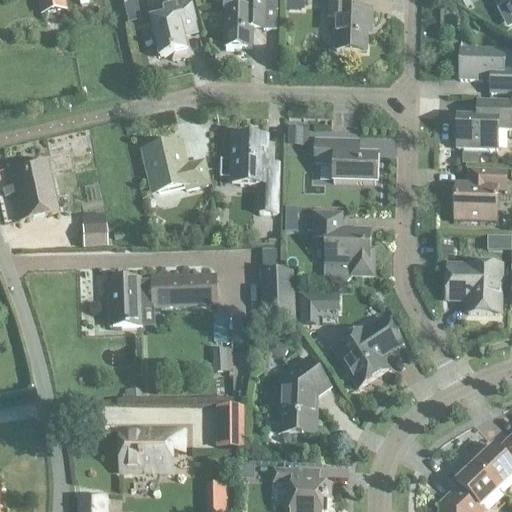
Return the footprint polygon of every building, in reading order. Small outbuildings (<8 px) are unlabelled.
[(64,0),(38,0),(42,16),(67,12),(64,0)] [(198,35),(190,1),(189,0),(166,0),(168,6),(164,13),(165,19),(151,22),(160,61),(171,59),(172,63),(188,59),(187,55),(184,38),(198,35)] [(244,0),(244,13),(228,13),(227,50),(251,51),(252,23),(265,25),(266,1),(244,0)] [(304,0),(285,0),(285,11),(303,12),(304,0)] [(325,0),(325,19),(337,19),(336,53),(366,54),(367,27),(371,28),(371,12),(351,12),(351,0),(325,0)] [(511,14),(511,0),(492,0),(498,11),(508,6),(511,14)] [(511,72),(504,72),(505,53),(460,51),(459,83),(490,84),(490,96),(511,96),(511,72)] [(511,103),(476,103),(476,120),(458,119),(457,153),(498,154),(498,133),(511,133),(511,129),(511,103)] [(309,131),(286,130),(285,148),(308,149),(309,131)] [(233,140),(232,164),(221,164),(220,179),(232,180),(232,188),(260,189),(259,217),(277,217),(278,175),(266,175),(267,141),(233,140)] [(334,167),(333,185),(376,187),(377,159),(343,158),(343,144),(315,143),(315,167),(334,167)] [(185,168),(179,145),(154,151),(156,156),(146,159),(143,164),(149,190),(157,195),(170,193),(175,184),(181,183),(184,193),(208,188),(202,164),(185,168)] [(46,163),(7,172),(19,224),(57,215),(46,163)] [(480,175),(480,189),(456,188),(455,224),(495,225),(496,195),(506,196),(506,176),(480,175)] [(298,210),(285,210),(285,235),(297,235),(298,210)] [(326,236),(325,266),(325,280),(327,280),(331,285),(348,285),(354,278),(369,278),(369,274),(373,271),(373,257),(370,253),(370,234),(340,233),(341,218),(315,217),(314,236),(326,236)] [(105,228),(81,229),(82,251),(106,250),(105,228)] [(260,276),(261,328),(295,327),(293,275),(277,275),(276,252),(263,253),(263,276),(260,276)] [(502,270),(469,268),(468,270),(448,270),(447,304),(468,305),(468,317),(500,318),(502,270)] [(142,329),(141,308),(151,308),(152,312),(217,309),(216,277),(150,280),(150,283),(140,284),(140,283),(109,284),(110,330),(142,329)] [(339,313),(339,299),(301,299),(300,327),(314,327),(314,313),(339,313)] [(386,321),(364,335),(359,328),(329,348),(358,391),(388,372),(380,360),(402,346),(386,321)] [(229,352),(214,352),(215,375),(230,374),(229,352)] [(330,392),(308,362),(281,381),(279,437),(317,438),(318,401),(330,392)] [(125,393),(125,403),(142,402),(142,392),(125,393)] [(243,450),(243,410),(218,410),(219,450),(243,450)] [(120,434),(121,476),(171,476),(170,456),(184,455),(184,433),(120,434)] [(474,466),(500,493),(511,481),(511,437),(496,452),(493,448),(474,466)] [(500,493),(474,466),(455,483),(458,487),(438,506),(438,507),(449,511),(482,511),(481,511),(500,493)] [(326,511),(327,488),(318,487),(318,475),(283,474),(283,473),(274,472),(274,485),(289,485),(288,511),(326,511)] [(229,511),(229,488),(207,488),(207,511),(229,511)] [(79,511),(107,511),(108,501),(79,502),(79,511)]
